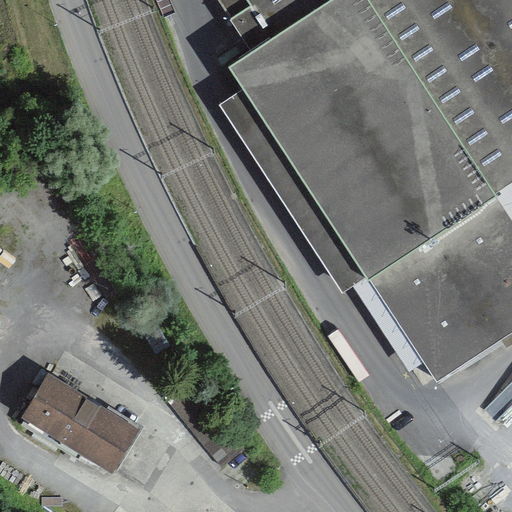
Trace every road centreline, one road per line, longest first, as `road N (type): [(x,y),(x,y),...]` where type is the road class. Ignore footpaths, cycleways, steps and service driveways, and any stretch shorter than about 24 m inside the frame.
road 1 (residential): [(65,0),(149,189),(247,368),(351,511)]
road 2 (unknown): [(306,489),(282,507),(258,508),(233,495),(145,410),(69,357)]
